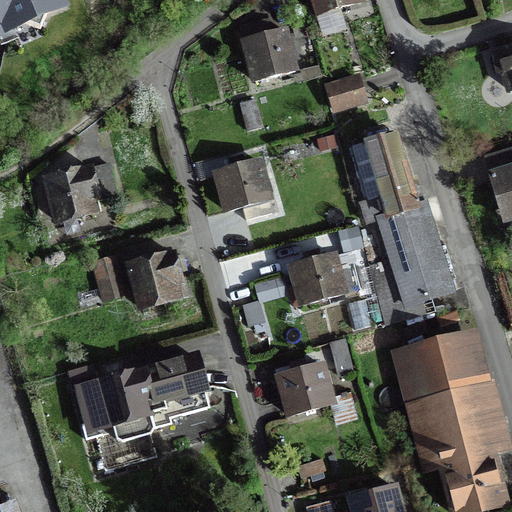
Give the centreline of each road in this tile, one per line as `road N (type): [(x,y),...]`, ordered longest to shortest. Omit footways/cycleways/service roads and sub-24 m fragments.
road 1 (residential): [(275,511),(159,70)]
road 2 (residential): [(405,58),(511,400)]
